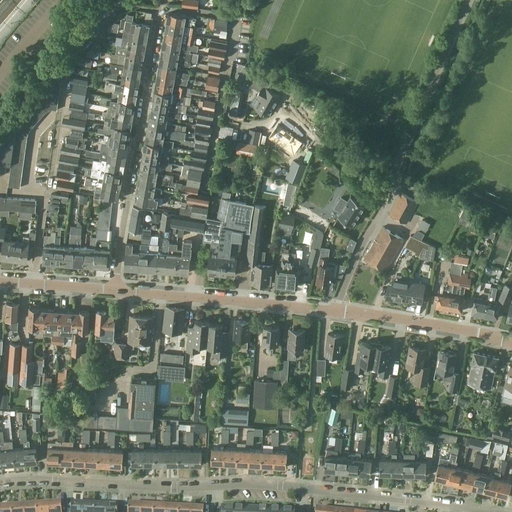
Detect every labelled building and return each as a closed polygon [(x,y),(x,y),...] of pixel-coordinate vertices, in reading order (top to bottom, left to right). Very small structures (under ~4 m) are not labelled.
[(211,11),(212,0),(199,0),(198,9),(211,11)] [(124,29),(148,34),(150,25),(152,13),(147,12),(144,24),(132,21),(133,16),(127,15),(124,29)] [(166,22),(194,27),(196,18),(168,13),(166,22)] [(226,32),(228,22),(215,19),(213,29),(226,32)] [(197,28),(194,27),(166,22),(165,30),(195,36),(197,28)] [(147,43),(148,34),(124,29),(122,38),(147,43)] [(193,45),(195,36),(165,30),(163,39),(193,45)] [(145,51),(147,43),(122,38),(121,46),(145,51)] [(198,46),(193,45),(163,39),(162,47),(190,53),(190,50),(197,51),(198,46)] [(226,51),(227,44),(210,41),(209,48),(226,51)] [(145,51),(121,46),(117,46),(115,54),(119,55),(144,60),(145,51)] [(199,55),(190,53),(162,47),(161,53),(160,56),(191,62),(197,63),(199,55)] [(224,60),(225,52),(209,49),(207,56),(224,60)] [(98,59),(99,51),(91,50),(86,57),(98,59)] [(142,69),(144,60),(119,55),(117,64),(142,69)] [(190,67),(191,62),(160,56),(158,66),(176,69),(177,65),(190,67)] [(90,67),(92,61),(80,58),(79,65),(90,67)] [(220,67),(221,60),(208,58),(207,65),(220,67)] [(105,66),(104,70),(106,70),(140,77),(142,69),(117,64),(110,62),(109,67),(105,66)] [(181,70),(176,69),(158,66),(157,74),(188,80),(189,74),(181,73),(181,70)] [(219,74),(220,68),(209,66),(208,72),(219,74)] [(256,74),(246,69),(244,67),(235,82),(247,89),(250,84),(256,74)] [(139,86),(140,77),(106,70),(104,79),(106,80),(139,86)] [(15,127),(0,140),(0,162),(11,164),(8,186),(20,188),(27,135),(45,112),(51,109),(57,110),(62,74),(16,127),(15,127)] [(72,74),(71,82),(74,82),(87,85),(88,77),(72,74)] [(187,86),(188,80),(157,74),(155,83),(173,86),(174,82),(178,83),(178,84),(187,86)] [(206,84),(218,87),(220,79),(208,77),(206,84)] [(106,80),(105,84),(113,86),(113,90),(137,94),(139,86),(106,80)] [(72,91),(86,93),(87,86),(74,83),(72,91)] [(172,90),(173,86),(155,83),(154,91),(192,99),(193,94),(205,96),(206,93),(178,87),(177,91),(172,90)] [(269,115),(280,96),(262,86),(256,96),(259,98),(255,107),(269,115)] [(135,103),(137,94),(113,90),(111,98),(135,103)] [(72,91),(70,100),(71,100),(84,102),(87,103),(89,94),(86,93),(72,91)] [(190,106),(192,99),(154,91),(152,99),(190,106)] [(235,116),(239,94),(235,93),(230,115),(235,116)] [(101,96),(100,104),(113,106),(113,103),(117,104),(116,109),(134,112),(135,103),(111,98),(101,96)] [(188,114),(190,106),(152,99),(151,107),(182,113),(188,114)] [(214,110),(215,104),(203,101),(202,108),(214,110)] [(82,111),(84,105),(70,102),(69,108),(82,111)] [(134,112),(116,109),(115,113),(104,111),(105,108),(95,107),(94,113),(105,116),(132,121),(134,112)] [(181,119),(182,113),(151,107),(149,116),(167,119),(167,117),(181,119)] [(214,110),(202,108),(199,107),(197,116),(212,119),(214,110)] [(130,129),(132,121),(105,116),(104,121),(108,122),(107,125),(130,129)] [(172,120),(167,119),(149,116),(148,125),(183,131),(185,132),(186,127),(171,124),(172,120)] [(74,119),(72,127),(80,129),(85,129),(86,121),(74,119)] [(210,127),(211,121),(198,119),(196,125),(210,127)] [(296,151),(300,144),(291,138),(293,135),(286,130),(288,127),(280,122),(272,134),(296,151)] [(98,127),(97,132),(100,133),(104,133),(129,138),(130,129),(107,125),(106,129),(98,127)] [(182,137),(183,131),(148,125),(146,133),(164,136),(170,138),(171,135),(182,137)] [(72,127),(70,136),(79,137),(80,129),(72,127)] [(210,136),(211,130),(196,127),(194,133),(210,136)] [(249,129),(247,142),(259,144),(262,134),(260,134),(261,131),(249,129)] [(99,137),(98,141),(110,143),(127,147),(129,138),(104,133),(104,138),(99,137)] [(163,140),(164,136),(146,133),(145,142),(171,147),(173,147),(174,142),(163,140)] [(209,144),(210,137),(195,134),(194,141),(209,144)] [(67,138),(66,146),(84,149),(85,141),(85,139),(82,138),(79,137),(78,140),(70,138),(67,138)] [(169,155),(171,147),(145,142),(143,150),(169,155)] [(254,158),(256,146),(238,142),(235,154),(254,158)] [(127,147),(110,143),(109,149),(104,148),(104,145),(93,143),(92,151),(103,153),(103,151),(126,155),(127,147)] [(207,153),(208,146),(194,143),(192,150),(207,153)] [(304,144),(299,150),(309,160),(314,154),(304,144)] [(80,156),(81,149),(62,146),(61,153),(80,156)] [(103,153),(92,151),(87,150),(86,155),(100,158),(99,161),(102,161),(102,160),(124,164),(126,155),(103,151),(103,153)] [(167,164),(169,155),(143,150),(141,159),(167,164)] [(206,161),(207,154),(192,151),(190,158),(206,161)] [(78,165),(79,158),(60,155),(59,162),(78,165)] [(172,164),(167,164),(141,159),(140,167),(158,171),(162,171),(162,169),(171,171),(172,164)] [(204,170),(205,163),(185,159),(184,166),(204,170)] [(123,172),(124,164),(102,160),(102,161),(99,161),(98,164),(88,163),(87,167),(92,167),(101,169),(101,168),(123,172)] [(74,173),(75,166),(59,163),(58,171),(74,173)] [(294,163),(288,180),(300,183),(307,167),(294,163)] [(121,181),(123,172),(101,168),(101,169),(92,167),(91,176),(99,177),(121,181)] [(157,175),(158,171),(140,167),(138,176),(172,182),(173,176),(164,174),(164,177),(157,175)] [(188,176),(201,179),(202,172),(190,169),(188,176)] [(68,181),(70,174),(58,172),(56,179),(68,181)] [(175,183),(172,182),(138,176),(137,184),(154,188),(155,184),(174,187),(175,183)] [(199,187),(201,179),(188,176),(187,185),(199,187)] [(86,177),(85,184),(98,186),(102,186),(120,190),(121,181),(103,178),(102,182),(98,181),(99,179),(86,177)] [(58,180),(57,189),(61,189),(73,192),(74,191),(74,187),(80,188),(81,183),(75,182),(75,181),(69,180),(69,181),(68,182),(58,180)] [(162,189),(154,188),(137,184),(135,193),(158,197),(166,199),(167,194),(162,193),(162,189)] [(197,195),(199,188),(176,184),(174,191),(197,195)] [(94,194),(94,197),(102,199),(111,201),(115,201),(116,199),(118,199),(120,190),(102,186),(101,192),(95,191),(94,194)] [(51,194),(49,211),(58,212),(59,202),(67,203),(67,199),(61,198),(62,192),(68,193),(68,192),(61,191),(60,195),(60,197),(60,195),(51,194)] [(390,212),(392,213),(404,221),(417,201),(402,191),(390,212)] [(156,206),(158,197),(135,193),(133,202),(156,206)] [(208,203),(209,197),(188,194),(187,200),(192,200),(208,203)] [(0,196),(0,209),(35,212),(36,199),(0,196)] [(94,197),(93,205),(101,206),(102,199),(94,197)] [(209,274),(221,275),(223,253),(224,253),(229,199),(223,198),(218,219),(206,216),(206,218),(203,232),(203,240),(212,241),(210,258),(209,274)] [(96,240),(94,266),(109,267),(110,249),(111,231),(109,231),(111,201),(102,199),(101,206),(97,233),(96,240)] [(252,204),(229,199),(224,253),(223,253),(221,275),(234,276),(236,260),(230,259),(231,253),(240,254),(242,231),(249,232),(252,204)] [(206,218),(206,216),(208,203),(192,200),(190,215),(206,218)] [(365,209),(355,202),(344,218),(355,226),(365,209)] [(271,284),(273,261),(265,260),(266,251),(260,250),(266,206),(255,205),(255,206),(247,262),(252,263),(250,282),(271,284)] [(142,224),(143,218),(144,209),(133,207),(129,231),(141,233),(142,224)] [(168,231),(171,214),(163,213),(160,230),(168,231)] [(202,233),(205,220),(173,214),(171,227),(202,233)] [(293,227),(294,218),(280,216),(279,225),(293,227)] [(321,217),(318,223),(326,227),(328,220),(321,217)] [(422,220),(418,227),(425,231),(429,224),(422,220)] [(481,235),(484,225),(473,222),(470,232),(481,235)] [(64,264),(65,246),(60,246),(61,227),(57,227),(55,236),(55,237),(53,263),(64,264)] [(76,238),(77,227),(72,227),(70,247),(65,246),(64,264),(74,264),(76,238)] [(84,265),(85,248),(81,247),(82,227),(77,227),(76,238),(74,264),(84,265)] [(14,260),(16,241),(4,239),(5,229),(0,228),(0,252),(2,253),(1,258),(14,260)] [(385,271),(402,240),(382,228),(378,233),(375,239),(364,259),(385,271)] [(147,270),(149,243),(150,230),(146,230),(144,243),(140,243),(138,269),(147,270)] [(419,238),(421,233),(413,230),(411,234),(419,238)] [(140,243),(141,233),(129,231),(126,242),(125,268),(138,269),(140,243)] [(16,241),(14,260),(26,261),(28,246),(34,247),(35,233),(30,232),(29,238),(24,237),(23,242),(16,241)] [(96,240),(97,233),(91,233),(90,248),(85,248),(84,265),(94,266),(96,240)] [(418,246),(421,240),(410,235),(404,247),(415,252),(418,246)] [(55,237),(55,236),(45,236),(43,262),(53,263),(55,237)] [(351,239),(346,249),(352,251),(356,241),(351,239)] [(166,271),(168,243),(169,240),(163,240),(162,253),(158,253),(157,271),(166,271)] [(177,250),(175,272),(189,273),(190,255),(191,241),(183,240),(182,250),(177,250)] [(157,271),(158,253),(159,244),(149,243),(147,270),(157,271)] [(175,272),(177,250),(178,244),(168,243),(166,271),(175,272)] [(316,267),(320,248),(313,246),(308,265),(316,267)] [(288,268),(286,285),(297,287),(298,269),(294,269),(296,254),(289,253),(288,268)] [(457,254),(455,261),(464,264),(466,256),(457,254)] [(329,284),(332,266),(319,264),(316,282),(329,284)] [(286,285),(288,268),(277,267),(275,284),(286,285)] [(467,285),(467,272),(448,272),(449,286),(467,285)] [(405,301),(409,281),(393,278),(391,289),(387,289),(386,298),(392,299),(392,298),(405,301)] [(409,281),(405,301),(421,303),(424,284),(409,281)] [(507,303),(511,290),(511,286),(505,284),(499,299),(507,303)] [(449,310),(451,294),(438,291),(435,307),(449,310)] [(451,294),(449,310),(461,312),(464,296),(451,294)] [(484,316),(487,300),(475,298),(471,313),(484,316)] [(487,300),(484,316),(497,319),(500,303),(487,300)] [(18,330),(18,325),(20,303),(6,302),(4,324),(11,324),(11,329),(18,330)] [(166,307),(163,331),(181,334),(184,310),(166,307)] [(46,328),(47,310),(39,310),(39,308),(30,308),(28,331),(40,332),(40,327),(46,328)] [(58,344),(60,311),(47,310),(46,328),(53,328),(52,344),(58,344)] [(73,330),(75,312),(60,311),(58,344),(64,344),(65,329),(73,330)] [(75,312),(73,330),(88,331),(89,312),(80,311),(80,312),(75,312)] [(114,338),(116,315),(106,314),(106,312),(97,311),(95,337),(114,338)] [(140,342),(142,317),(132,316),(130,341),(140,342)] [(142,317),(140,342),(151,343),(153,318),(142,317)] [(207,347),(209,323),(195,321),(194,333),(188,333),(186,351),(199,352),(200,345),(207,345),(207,347)] [(249,339),(250,332),(249,332),(250,322),(237,321),(235,338),(241,339),(240,347),(247,348),(248,339),(249,339)] [(209,323),(207,347),(214,347),(213,355),(226,356),(228,338),(222,337),(223,325),(209,324),(209,323)] [(278,345),(279,328),(264,327),(263,343),(278,345)] [(302,349),(302,348),(304,331),(290,329),(288,357),(295,358),(296,348),(302,349)] [(339,358),(342,337),(328,335),(325,356),(339,358)] [(19,365),(20,343),(11,342),(9,364),(19,365)] [(121,356),(123,342),(114,342),(113,355),(121,356)] [(123,342),(121,356),(129,357),(130,343),(123,342)] [(39,383),(40,374),(33,373),(34,360),(31,360),(32,345),(22,344),(19,381),(39,383)] [(373,367),(376,346),(362,344),(358,370),(364,371),(364,366),(373,367)] [(391,348),(376,346),(373,367),(379,368),(379,373),(387,375),(391,348)] [(427,385),(430,367),(423,365),(426,351),(410,348),(407,367),(416,369),(414,382),(427,385)] [(496,370),(498,358),(474,352),(471,365),(468,383),(491,389),(495,370),(496,370)] [(457,391),(460,375),(453,373),(456,356),(441,353),(435,378),(451,381),(449,390),(457,391)] [(231,368),(241,369),(242,355),(233,354),(231,368)] [(159,364),(157,379),(183,381),(184,367),(159,364)] [(350,388),(353,370),(344,368),(341,387),(350,388)] [(58,372),(57,387),(65,387),(67,369),(64,369),(64,372),(58,372)] [(279,380),(279,370),(274,370),(273,380),(255,379),(254,406),(276,407),(278,380),(279,380)] [(225,374),(223,398),(234,398),(236,374),(225,374)] [(396,395),(398,377),(391,376),(388,394),(396,395)] [(152,430),(155,378),(131,377),(129,428),(152,430)] [(34,386),(33,410),(40,411),(41,386),(34,386)] [(239,393),(238,404),(249,405),(249,394),(239,393)] [(0,394),(0,407),(8,408),(9,395),(0,394)] [(458,394),(457,400),(466,402),(466,400),(460,398),(460,394),(458,394)] [(87,421),(103,421),(104,404),(88,403),(87,421)] [(340,409),(332,407),(329,422),(336,424),(340,409)] [(61,423),(62,415),(43,414),(43,421),(61,423)] [(378,423),(391,426),(392,420),(379,417),(378,423)] [(493,430),(492,436),(508,441),(508,440),(511,432),(494,427),(493,430)] [(60,463),(61,443),(48,442),(47,463),(60,463)] [(72,464),(73,448),(65,448),(65,443),(61,443),(60,463),(72,464)] [(495,444),(493,454),(500,456),(503,446),(495,444)] [(24,448),(26,463),(38,462),(36,447),(24,448)] [(14,464),(26,463),(24,448),(12,449),(14,464)] [(85,464),(86,449),(73,448),(72,464),(85,464)] [(223,464),(224,448),(211,448),(211,463),(223,464)] [(236,465),(237,449),(224,448),(223,464),(236,465)] [(3,465),(14,464),(12,449),(1,451),(3,465)] [(97,465),(98,450),(86,449),(85,464),(97,465)] [(249,465),(250,450),(237,449),(236,465),(249,465)] [(98,450),(97,465),(109,466),(110,450),(106,450),(98,450)] [(110,450),(109,466),(122,466),(123,462),(123,453),(123,451),(114,450),(110,450)] [(143,465),(143,450),(131,450),(131,452),(131,464),(131,465),(143,465)] [(155,465),(155,450),(143,450),(143,465),(155,465)] [(166,465),(167,450),(155,450),(155,465),(166,465)] [(178,465),(178,450),(167,450),(166,465),(178,465)] [(190,465),(190,450),(178,450),(178,465),(190,465)] [(190,450),(190,465),(201,466),(202,450),(190,450)] [(261,466),(262,451),(250,450),(249,465),(261,466)] [(274,467),(275,451),(262,451),(261,466),(274,467)] [(275,451),(274,467),(286,468),(287,452),(275,451)] [(337,457),(325,456),(323,471),(335,472),(337,457)] [(347,473),(349,458),(337,457),(335,472),(347,473)] [(447,481),(450,467),(440,464),(441,458),(436,457),(434,462),(438,463),(434,478),(447,481)] [(359,474),(360,460),(349,458),(347,473),(359,474)] [(372,461),(360,460),(359,474),(370,476),(372,461)] [(391,460),(380,460),(379,475),(390,475),(391,460)] [(402,476),(403,461),(391,460),(390,475),(402,476)] [(414,476),(414,461),(403,461),(402,476),(414,476)] [(426,476),(426,461),(414,461),(414,476),(426,476)] [(459,485),(463,470),(450,467),(447,481),(459,485)] [(471,488),(475,473),(463,470),(459,485),(471,488)] [(483,491),(487,476),(475,473),(471,488),(483,491)] [(496,494),(500,479),(487,476),(483,491),(496,494)] [(500,479),(496,494),(508,497),(511,482),(500,479)] [(246,511),(247,501),(235,502),(234,511),(246,511)] [(258,511),(258,502),(247,501),(246,511),(258,511)] [(234,511),(235,502),(224,503),(222,511),(234,511)] [(270,511),(271,503),(258,502),(258,511),(270,511)] [(49,504),(49,511),(61,511),(61,503),(49,504)] [(282,511),(283,504),(271,503),(270,511),(282,511)]
